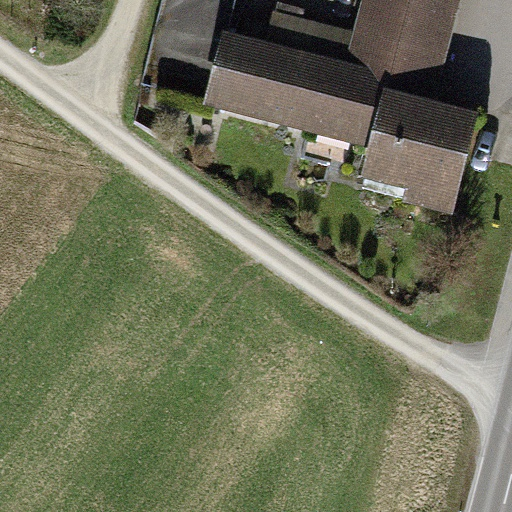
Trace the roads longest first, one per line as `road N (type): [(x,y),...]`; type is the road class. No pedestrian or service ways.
road 1 (track): [(511,407),(0,57)]
road 2 (track): [(128,0),(91,126)]
